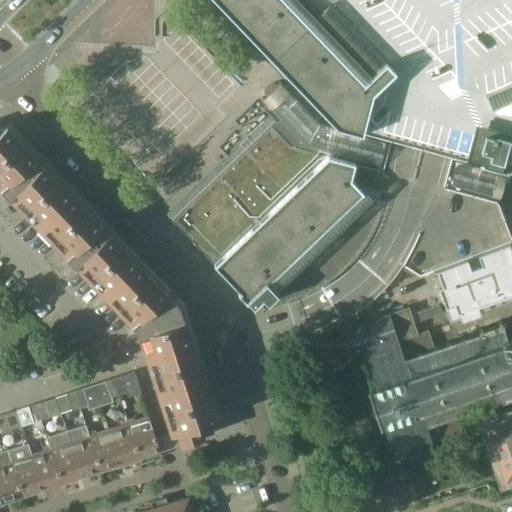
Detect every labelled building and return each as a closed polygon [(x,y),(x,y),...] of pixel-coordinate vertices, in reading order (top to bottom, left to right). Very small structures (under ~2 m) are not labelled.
[(274,119),(171,218),(239,289),(237,291),(246,300),(247,299),(253,304),(257,300),(265,307),(265,308),(287,300),(291,299),(294,298),(298,297),(301,295),(304,294),(307,292),(312,290),(317,287),(321,285),(326,282),(330,279),(332,277),(333,276),(335,275),(337,273),(338,272),(367,304),(372,300),(383,289),(393,276),(402,263),(419,273),(432,268),(510,239),(511,238),(497,200),(501,184),(504,170),(511,166),(511,0),(218,0),(253,35),(293,77),(287,82),(284,85),(283,84),(281,86),(279,84),(276,83),(273,83),(271,84),(268,85),(266,87),(265,89),(264,92),(265,94),(265,97),(267,99),(265,101),(266,103),(262,106),(270,114),(274,119)] [(210,77),(221,67),(186,31),(170,47),(192,69),(184,76),(207,100),(220,87),(210,77)] [(156,101),(168,114),(183,99),(171,86),(156,101)] [(195,137),(222,113),(210,100),(183,124),(195,137)] [(179,304),(7,126),(2,130),(0,127),(0,188),(131,324),(139,337),(170,433),(176,431),(180,443),(214,432),(210,420),(216,419),(179,304)] [(511,243),(511,241),(433,270),(437,282),(449,317),(457,314),(477,307),(499,299),(511,294),(511,243)] [(439,304),(411,314),(414,323),(442,313),(439,304)] [(388,313),(340,329),(349,356),(356,354),(367,387),(378,422),(382,421),(392,451),(391,452),(393,456),(398,455),(398,454),(461,432),(455,416),(457,415),(456,414),(458,413),(457,412),(468,409),(468,410),(470,409),(471,411),(473,410),(472,408),(474,408),(483,405),(484,404),(485,404),(486,406),(487,405),(488,405),(488,403),(489,403),(511,395),(511,334),(506,336),(506,335),(505,335),(504,329),(504,328),(504,327),(506,326),(505,322),(504,322),(502,323),(502,322),(501,323),(501,322),(500,320),(497,321),(497,323),(498,324),(497,324),(497,325),(496,325),(496,326),(495,326),(484,330),(483,330),(482,327),(478,329),(479,331),(479,332),(478,332),(478,333),(477,334),(467,338),(467,337),(466,337),(466,338),(465,336),(464,336),(463,337),(463,338),(462,339),(452,343),(452,342),(451,342),(450,343),(450,341),(449,341),(447,342),(448,343),(448,344),(447,344),(437,348),(436,347),(435,348),(435,346),(433,346),(432,344),(432,343),(419,348),(418,348),(414,335),(418,334),(414,323),(411,314),(411,313),(408,306),(388,313)] [(44,374),(57,370),(53,355),(40,360),(44,374)] [(140,392),(134,372),(113,379),(119,394),(127,392),(128,396),(140,392)] [(119,394),(113,379),(94,385),(101,405),(112,401),(110,397),(119,394)] [(101,405),(94,385),(75,391),(80,407),(88,404),(89,409),(101,405)] [(80,407),(75,391),(66,394),(72,410),(80,407)] [(49,417),(44,401),(36,404),(41,420),(49,417)] [(41,420),(36,404),(16,410),(22,426),(41,420)] [(511,409),(502,412),(485,418),(487,423),(486,423),(498,457),(495,458),(496,461),(495,465),(497,471),(501,475),(502,477),(511,473),(511,409)] [(10,430),(5,414),(0,415),(0,426),(2,432),(10,430)] [(152,453),(159,450),(148,417),(134,421),(134,418),(127,420),(139,457),(138,457),(140,464),(154,459),(152,453)] [(139,457),(127,420),(120,422),(121,425),(108,429),(119,463),(138,457),(139,457)] [(81,476),(100,470),(88,433),(85,424),(66,431),(81,476)] [(100,470),(119,463),(108,429),(96,434),(95,431),(88,433),(100,470)] [(61,482),(81,476),(66,431),(47,437),(49,446),(61,482)] [(42,488),(31,455),(27,443),(8,450),(22,495),(42,488)] [(42,488),(61,482),(49,446),(43,448),(44,451),(31,455),(42,488)] [(0,493),(3,501),(22,495),(8,450),(0,452),(0,493)] [(179,511),(188,496),(167,503),(165,496),(149,502),(151,508),(141,511),(179,511)] [(193,511),(188,496),(179,511),(193,511)] [(404,511),(412,509),(408,497),(361,511),(404,511)]
